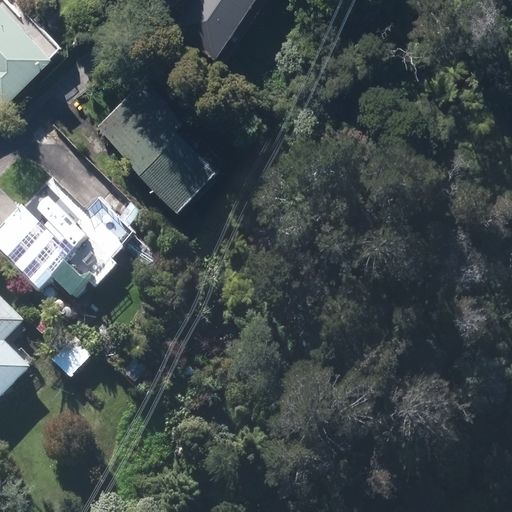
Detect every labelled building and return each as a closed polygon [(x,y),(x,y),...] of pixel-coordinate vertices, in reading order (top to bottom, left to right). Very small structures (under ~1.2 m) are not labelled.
[(0,0),(0,114),(65,53),(13,0),(0,0)] [(229,49),(261,0),(197,0),(184,21),(229,49)] [(148,72),(101,122),(189,204),(236,153),(148,72)] [(88,215),(95,208),(59,172),(0,230),(0,244),(47,292),(60,279),(79,299),(126,253),(88,215)] [(0,405),(39,365),(13,341),(33,321),(6,295),(0,300),(0,405)] [(105,401),(126,380),(83,336),(58,361),(76,379),(80,375),(105,401)]
